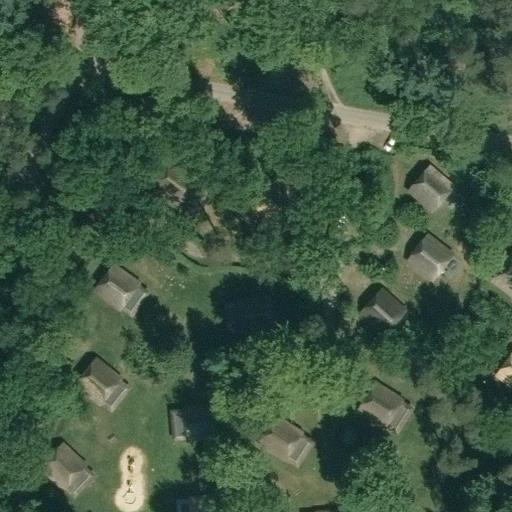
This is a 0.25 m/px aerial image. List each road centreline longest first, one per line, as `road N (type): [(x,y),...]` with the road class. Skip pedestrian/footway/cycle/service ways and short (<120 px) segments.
road 1 (unknown): [(6,511),(9,431),(61,294),(91,248),(130,244),(150,254),(264,266),(331,287)]
road 2 (unclassified): [(511,144),(0,51)]
road 3 (track): [(363,117),(324,325),(305,362),(250,382),(230,418),(231,468),(263,511)]
road 4 (track): [(0,262),(69,64)]
